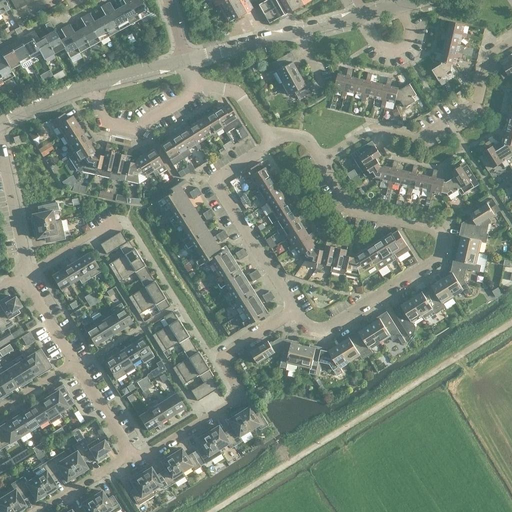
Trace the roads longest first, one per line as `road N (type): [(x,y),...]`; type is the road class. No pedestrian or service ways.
road 1 (track): [(211,511),(511,323)]
road 2 (residential): [(295,312),(303,324),(331,327),(436,261),(442,247),(431,231),(354,212),(324,165)]
road 3 (residential): [(133,455),(145,457),(233,404),(237,386),(220,358),(295,312)]
road 4 (residential): [(324,165),(369,133),(421,139),(478,105),(489,61),(511,45)]
road 5 (residential): [(295,312),(219,186),(273,145)]
road 6 (tertiary): [(185,60),(365,16)]
road 7 (residential): [(192,80),(191,97),(138,129),(105,119),(93,86)]
road 8 (residential): [(28,275),(0,149)]
